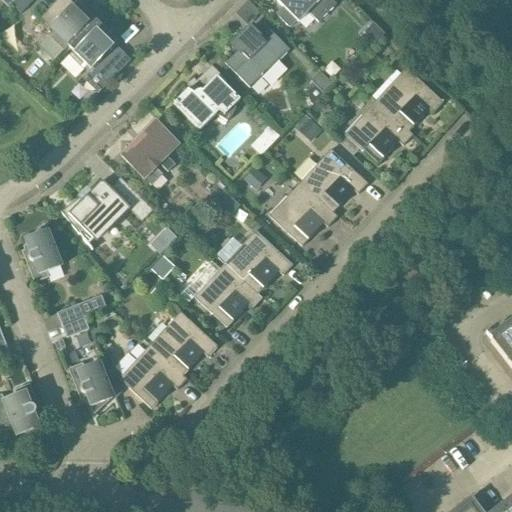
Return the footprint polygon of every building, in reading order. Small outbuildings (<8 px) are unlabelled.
[(35,3),(31,0),(19,0),(13,7),(22,16),(35,3)] [(68,47),(70,50),(99,21),(90,12),(88,14),(77,3),(74,6),(68,0),(58,0),(40,20),(53,33),(48,37),(63,52),(68,47)] [(278,0),(276,2),(298,24),(308,14),(318,24),(336,6),(330,0),(278,0)] [(99,21),(70,50),(73,52),(68,57),(83,72),(88,67),(101,80),(125,56),(114,45),(117,42),(106,31),(108,30),(99,21)] [(363,33),(375,45),(385,35),(373,23),(363,33)] [(281,73),(278,63),(289,51),(262,24),(254,33),(250,29),(232,46),(238,52),(225,65),(250,91),(262,79),(281,73)] [(174,99),(173,102),(175,104),(173,106),(200,132),(216,116),(227,123),(229,120),(232,116),(234,113),(236,109),(234,107),(240,101),(225,86),(228,83),(212,67),(188,91),(183,87),(180,90),(178,93),(176,96),(174,99)] [(408,133),(429,111),(433,115),(443,104),(421,84),(427,77),(416,67),(410,73),(406,70),(375,103),(408,133)] [(324,96),(333,87),(320,73),(311,83),(324,96)] [(413,137),(408,133),(375,103),(344,136),(345,137),(339,144),(353,157),(359,150),(377,167),(398,144),(403,148),(413,137)] [(311,144),(323,130),(311,119),(299,132),(311,144)] [(125,154),(121,158),(151,187),(163,176),(156,169),(159,165),(168,174),(175,166),(163,154),(174,143),(155,124),(133,146),(125,146),(125,154)] [(270,128),(260,138),(269,148),(280,138),(270,128)] [(330,151),(300,184),(333,215),(333,214),(354,192),(358,196),(368,186),(330,151)] [(243,180),(255,192),(267,179),(255,168),(243,180)] [(102,182),(82,202),(79,199),(77,201),(61,214),(87,246),(125,207),(109,190),(102,182)] [(300,184),(284,201),(269,218),(302,248),(323,225),(328,229),(337,218),(333,214),(333,215),(300,184)] [(229,215),(240,204),(228,193),(217,203),(229,215)] [(136,197),(128,204),(144,221),(152,214),(136,197)] [(201,200),(192,209),(199,216),(208,206),(201,200)] [(21,253),(34,285),(49,279),(47,273),(60,268),(44,226),(29,239),(30,240),(25,242),(29,250),(21,253)] [(163,235),(172,243),(176,239),(168,230),(163,235)] [(278,273),(283,277),(293,267),(255,232),(225,266),(257,296),(258,296),(278,273)] [(193,295),(216,267),(207,260),(184,288),(193,295)] [(160,261),(149,272),(161,283),(172,272),(160,261)] [(257,296),(225,266),(194,299),(227,329),(248,306),(252,310),(262,300),(258,296),(257,296)] [(150,296),(161,283),(149,272),(137,284),(150,296)] [(101,297),(57,315),(62,327),(84,319),(106,310),(101,297)] [(203,355),(208,359),(217,348),(180,314),(149,347),(182,378),(183,377),(203,355)] [(84,319),(62,327),(66,340),(89,331),(84,319)] [(511,327),(491,344),(511,371),(511,327)] [(89,330),(94,341),(101,338),(97,328),(89,330)] [(54,344),(57,351),(65,348),(62,340),(54,344)] [(0,343),(0,357),(9,354),(4,342),(0,343)] [(187,381),(183,377),(182,378),(149,347),(118,380),(120,382),(113,389),(117,399),(127,388),(151,411),(173,388),(177,392),(187,381)] [(108,402),(112,400),(99,366),(85,371),(83,365),(68,371),(81,403),(88,400),(94,415),(108,402)] [(22,436),(41,436),(35,421),(42,418),(30,386),(15,391),(17,397),(4,403),(2,398),(0,398),(0,432),(15,431),(17,437),(22,436)] [(249,477),(245,487),(254,491),(258,481),(249,477)] [(511,511),(511,502),(498,511),(472,511),(468,507),(461,511),(511,511)]
